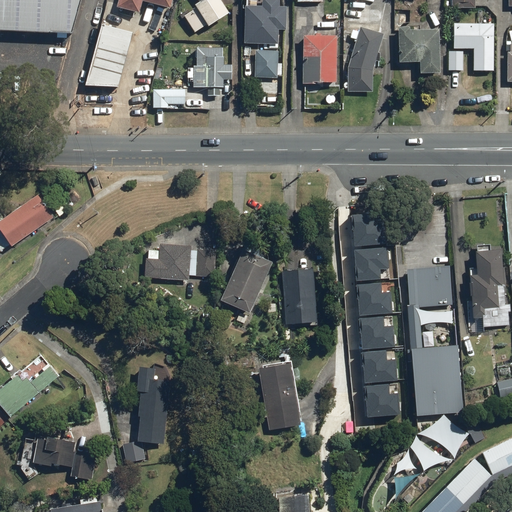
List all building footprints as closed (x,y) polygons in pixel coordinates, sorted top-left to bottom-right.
[(0,0),(0,32),(71,35),(80,0),(0,0)] [(119,0),(119,3),(141,9),(143,0),(146,0),(172,7),(173,0),(119,0)] [(210,23),(211,25),(232,13),(224,0),(201,0),(197,3),(202,11),(189,19),(196,32),(210,23)] [(248,4),(246,43),(279,45),(280,28),(287,28),(288,6),(281,5),(281,0),(264,0),(265,4),(248,4)] [(400,25),(400,61),(422,61),(422,72),(441,72),(441,28),(412,28),(412,25),(409,25),(409,14),(400,14),(400,25)] [(453,47),(475,48),(474,68),(494,69),(495,45),(496,24),(454,22),(453,47)] [(104,23),(87,84),(121,86),(135,31),(104,23)] [(363,25),(361,31),(354,28),(351,37),(358,40),(349,66),(349,91),(374,91),(375,66),(386,33),(363,25)] [(339,35),(305,34),(305,82),(339,82),(339,35)] [(226,47),(199,46),(198,66),(190,66),(189,80),(195,81),(195,87),(211,88),(210,94),(221,95),(222,87),(225,87),(226,79),(233,80),(234,64),(225,63),(226,47)] [(465,49),(450,48),(449,69),(464,70),(465,49)] [(280,50),(257,50),(257,77),(279,77),(280,50)] [(186,88),(155,88),(155,107),(169,107),(169,103),(186,103),(186,88)] [(54,217),(38,194),(0,220),(0,253),(11,246),(54,217)] [(160,243),(159,259),(145,258),(144,277),(187,280),(190,246),(160,243)] [(387,243),(355,245),(357,277),(380,275),(380,268),(388,268),(387,243)] [(215,250),(197,249),(195,276),(214,277),(215,250)] [(271,262),(242,249),(219,300),(248,313),(271,262)] [(502,249),(474,252),(476,274),(469,275),(473,319),(481,318),(482,327),(509,325),(502,249)] [(420,411),(462,407),(457,345),(424,348),(420,309),(452,306),(449,266),(409,269),(420,411)] [(312,268),(281,271),(285,324),(317,322),(312,268)] [(357,282),(359,313),(391,311),(389,288),(382,289),(382,280),(357,282)] [(359,316),(362,347),(393,345),(392,322),(385,323),(384,314),(359,316)] [(361,350),(364,381),(396,379),(394,356),(387,356),(387,348),(361,350)] [(289,363),(257,368),(268,430),(300,425),(289,363)] [(18,374),(0,388),(0,402),(11,416),(60,376),(51,366),(31,382),(27,377),(23,381),(18,374)] [(136,391),(140,391),(138,416),(139,416),(137,440),(122,443),(127,463),(145,459),(141,441),(163,443),(169,380),(153,379),(154,367),(138,366),(136,391)] [(511,378),(497,382),(501,398),(511,395),(511,378)] [(363,384),(366,415),(398,413),(396,390),(389,391),(388,382),(363,384)] [(77,443),(48,437),(43,461),(73,467),(71,476),(93,480),(97,458),(75,454),(77,443)] [(511,437),(481,452),(491,474),(511,464),(511,437)] [(472,458),(418,511),(453,511),(490,475),(472,458)] [(307,494),(278,496),(278,511),(308,511),(308,510),(307,494)] [(102,511),(101,501),(50,509),(50,511),(102,511)]
